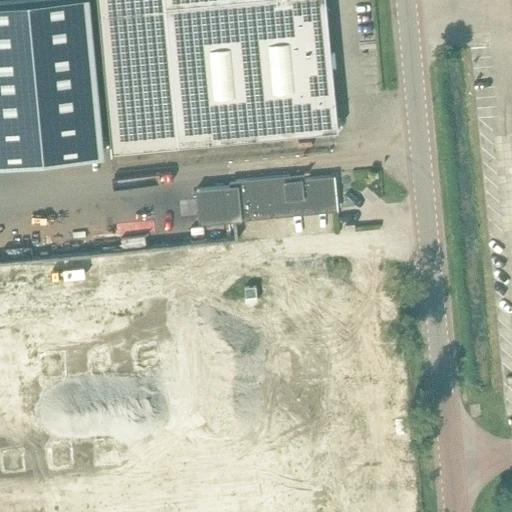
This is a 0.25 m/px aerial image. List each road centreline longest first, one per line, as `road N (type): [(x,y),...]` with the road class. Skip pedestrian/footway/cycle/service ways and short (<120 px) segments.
road 1 (tertiary): [(450,460),(405,0)]
road 2 (unknown): [(418,139),(0,182)]
